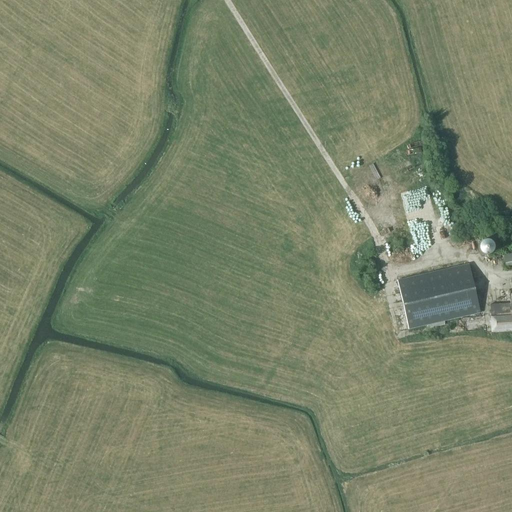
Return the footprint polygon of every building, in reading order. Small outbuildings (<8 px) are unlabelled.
[(494,254),(494,251),(494,249),(494,247),(492,244),(491,243),(489,242),(487,241),(483,241),(481,241),(479,242),(477,244),(475,247),(474,250),(474,251),(475,254),(476,256),(478,258),(481,260),(485,261),(487,261),(489,260),(490,259),(492,257),(494,254)] [(452,246),(453,256),(461,256),(461,245),(452,246)] [(511,248),(501,251),(505,266),(511,265),(511,248)] [(397,280),(404,312),(408,329),(426,325),(427,329),(445,325),(444,321),(479,312),(468,264),(397,280)] [(490,304),(490,332),(511,330),(511,278),(511,279),(511,290),(509,290),(510,303),(490,304)]
